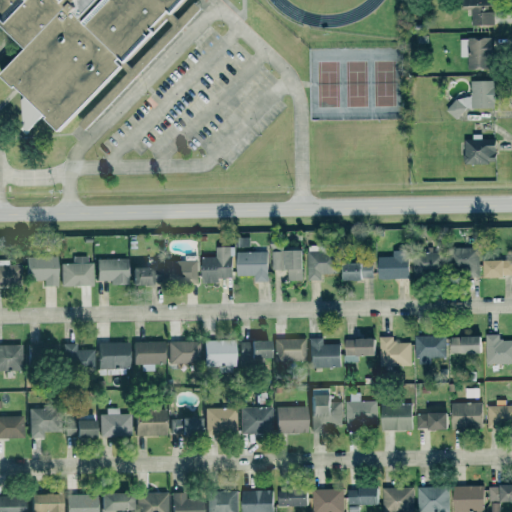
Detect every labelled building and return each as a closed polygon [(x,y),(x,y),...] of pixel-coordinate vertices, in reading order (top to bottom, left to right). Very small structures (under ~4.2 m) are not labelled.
[(0,0),(57,0),(71,13),(84,0),(175,0),(53,130),(0,74),(0,70),(20,50),(0,25),(0,0)] [(489,0),(461,0),(461,9),(470,8),(471,26),(491,26),(489,0)] [(490,37),(459,38),(459,57),(466,57),(467,69),(491,68),(490,37)] [(493,108),(494,81),(470,80),(469,98),(450,97),(449,115),(460,115),(461,107),(493,108)] [(463,139),(463,163),(494,163),(493,139),(481,139),(480,134),(471,134),(471,139),(463,139)] [(249,238),(238,237),(237,247),(248,247),(249,238)] [(435,274),(436,245),(427,244),(427,253),(412,252),(411,273),(435,274)] [(307,280),(320,280),(320,274),(333,274),(333,252),(320,252),(320,245),(306,245),(307,280)] [(201,284),(218,283),(217,279),(231,278),(230,246),(215,247),(215,256),(200,257),(201,284)] [(477,248),(449,247),(449,269),(469,270),(469,276),(476,276),(477,248)] [(301,280),(300,250),(271,250),(272,270),(287,270),(287,281),(301,280)] [(266,252),(236,251),(235,276),(254,276),(254,281),(266,282),(266,252)] [(55,285),(54,256),(23,257),(23,281),(41,280),(42,286),(55,285)] [(59,263),(59,286),(90,285),(90,256),(71,256),(72,263),(59,263)] [(406,279),(406,257),(376,256),(376,279),(406,279)] [(125,258),(94,259),(94,283),(125,282),(125,258)] [(500,259),(481,260),(482,277),(501,277),(500,259)] [(511,275),(511,260),(501,261),(502,275),(511,275)] [(18,265),(6,264),(6,262),(0,261),(0,286),(17,287),(18,265)] [(197,283),(197,261),(164,261),(165,284),(197,283)] [(340,280),(371,279),(371,261),(339,262),(340,280)] [(149,267),(128,267),(128,285),(148,285),(149,267)] [(499,335),(485,335),(485,358),(511,358),(511,340),(498,340),(499,335)] [(411,342),(394,343),(393,336),(378,337),(379,367),(411,366),(411,342)] [(415,358),(445,357),(445,336),(414,336),(415,358)] [(477,336),(449,337),(449,354),(478,353),(477,336)] [(338,343),(322,344),(322,337),(307,338),(308,367),(338,367),(338,343)] [(272,338),(272,361),(304,361),(303,338),(272,338)] [(372,355),(372,338),(343,338),(343,355),(372,355)] [(233,339),(201,340),(202,366),(233,365),(233,339)] [(167,341),(168,364),(198,363),(198,340),(167,341)] [(238,340),(237,362),(265,363),(266,341),(238,340)] [(162,341),(132,341),(132,364),(141,364),(141,371),(154,370),(154,363),(163,363),(162,341)] [(56,343),(38,344),(39,361),(57,360),(56,343)] [(75,349),(75,343),(62,343),(62,371),(94,370),(94,349),(75,349)] [(0,344),(0,370),(21,370),(21,344),(0,344)] [(341,425),(341,401),(327,402),(326,394),(307,395),(308,428),(325,428),(325,425),(341,425)] [(487,427),(511,426),(511,405),(506,405),(506,399),(496,399),(496,406),(487,406),(487,427)] [(376,401),(345,401),(345,426),(376,426),(376,401)] [(450,402),(450,428),(482,428),(482,402),(450,402)] [(410,403),(379,404),(380,430),(411,429),(410,403)] [(132,434),(164,435),(165,408),(133,406),(132,434)] [(238,407),(239,433),(270,433),(270,406),(238,407)] [(273,433),(304,432),(304,406),(273,406),(273,433)] [(27,408),(28,438),(41,437),(41,431),(49,431),(49,407),(27,408)] [(235,407),(204,408),(204,433),(235,432),(235,407)] [(99,410),(98,436),(129,436),(130,414),(118,414),(118,411),(99,410)] [(445,429),(444,412),(416,413),(417,430),(445,429)] [(0,415),(0,438),(22,438),(22,415),(0,415)] [(198,418),(170,417),(170,433),(197,434),(198,418)] [(72,437),(91,437),(90,420),(71,420),(72,437)] [(71,433),(70,422),(62,423),(64,434),(71,433)] [(483,485),(452,486),(452,511),(472,511),(473,511),(484,511),(483,485)] [(511,485),(488,485),(488,502),(511,501),(511,485)] [(449,511),(449,486),(417,487),(417,511),(449,511)] [(375,487),(347,488),(347,505),(376,504),(375,487)] [(383,488),(383,511),(414,511),(414,487),(383,488)] [(304,488),(276,489),(277,507),(304,506),(304,488)] [(342,511),(342,488),(311,489),(311,511),(342,511)] [(271,511),(271,490),(239,491),(240,511),(271,511)] [(205,492),(205,511),(236,511),(237,491),(205,492)] [(97,493),(97,511),(128,510),(128,492),(97,493)] [(134,511),(166,511),(166,493),(135,492),(134,511)] [(200,511),(200,493),(170,494),(170,511),(200,511)] [(27,494),(26,511),(58,511),(58,494),(27,494)] [(94,511),(95,495),(64,494),(63,511),(94,511)] [(0,511),(22,511),(22,495),(0,496),(0,511)]
